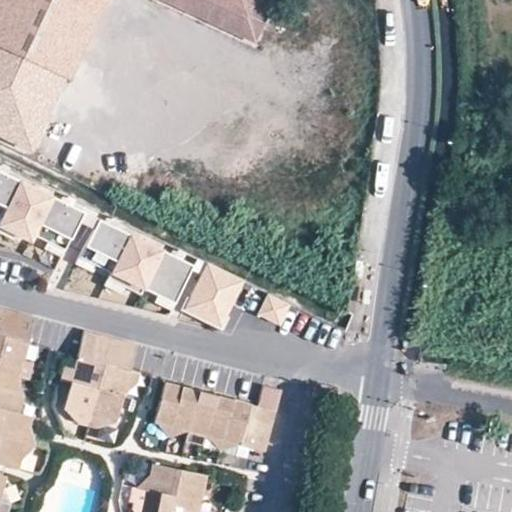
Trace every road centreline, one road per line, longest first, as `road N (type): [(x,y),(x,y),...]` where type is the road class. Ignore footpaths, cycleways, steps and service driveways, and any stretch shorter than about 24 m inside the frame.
road 1 (residential): [(0,290),(375,378)]
road 2 (tertiary): [(421,0),(423,135),(375,378)]
road 3 (tertiary): [(375,378),(354,511)]
